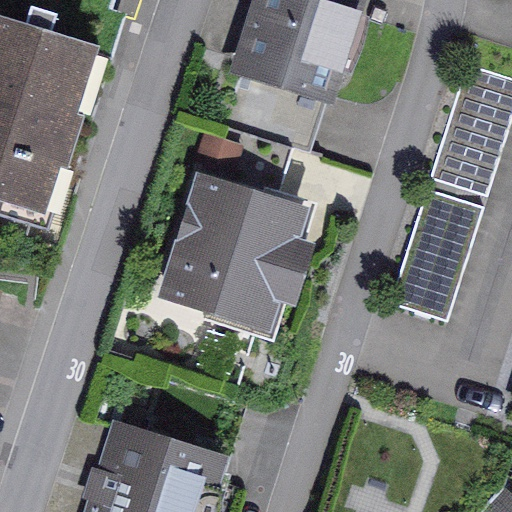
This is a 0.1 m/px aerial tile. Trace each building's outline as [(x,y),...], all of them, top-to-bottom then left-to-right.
[(0,174),(53,191),(103,31),(2,0),(0,0),(0,2),(0,174)] [(354,0),(247,0),(233,43),(329,74),(354,0)] [(402,314),(455,328),(511,113),(511,89),(465,77),(402,314)] [(312,182),(206,146),(165,265),(271,301),(312,182)] [(202,511),(228,425),(120,395),(86,511),(202,511)] [(457,511),(511,511),(511,469),(502,461),(457,511)]
